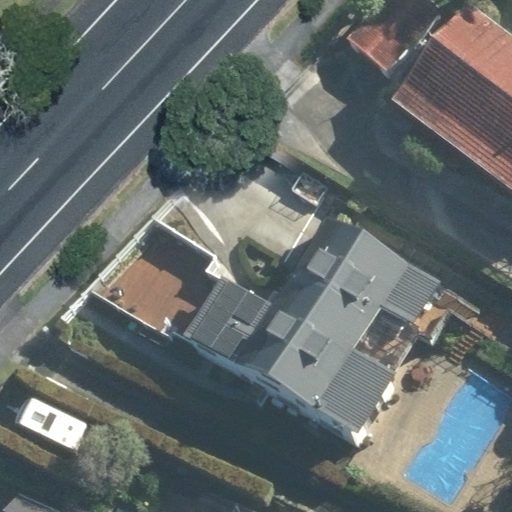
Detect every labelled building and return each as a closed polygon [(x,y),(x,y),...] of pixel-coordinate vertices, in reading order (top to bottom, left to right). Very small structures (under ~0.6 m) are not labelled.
[(447,19),(424,0),(393,0),(346,57),(387,92),(447,19)] [(511,63),(464,27),(395,119),(511,207),(511,63)] [(325,215),(263,176),(223,242),(284,280),(325,215)] [(347,337),(365,307),(341,293),(364,254),(327,231),(234,387),(271,409),(281,392),(306,406),(322,379),(298,364),(323,322),(347,337)] [(447,315),(400,285),(305,437),(352,466),(447,315)]
